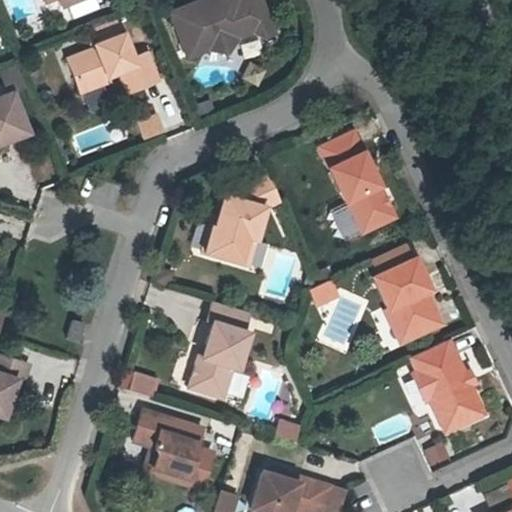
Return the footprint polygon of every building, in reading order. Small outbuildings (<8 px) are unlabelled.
[(53,0),(55,3),(57,9),(78,0),(53,0)] [(199,0),(169,12),(188,59),(204,53),(227,58),(235,42),(250,36),(264,42),(278,37),(262,0),(239,0),(228,4),(214,0),(199,0)] [(144,87),(133,57),(117,18),(87,31),(94,50),(64,61),(78,97),(105,88),(103,81),(116,76),(124,96),(144,87)] [(133,57),(144,87),(158,81),(146,52),(133,57)] [(245,81),(259,84),(262,66),(248,63),(245,81)] [(13,68),(0,72),(0,76),(5,89),(19,83),(13,68)] [(0,146),(26,137),(9,94),(0,98),(0,146)] [(142,139),(164,130),(156,111),(134,120),(142,139)] [(358,130),(324,144),(349,205),(356,202),(367,233),(397,219),(358,130)] [(279,202),(267,178),(220,199),(214,219),(211,229),(206,227),(197,254),(235,267),(243,240),(251,242),(261,210),(279,202)] [(243,240),(235,267),(243,269),(251,242),(243,240)] [(409,340),(443,325),(429,296),(435,293),(420,259),(377,278),(390,308),(387,310),(394,326),(402,322),(409,340)] [(332,282),(320,288),(312,291),(319,306),(339,297),(332,282)] [(251,313),(215,302),(209,321),(215,322),(203,358),(200,357),(190,387),(224,398),(234,367),(239,369),(250,334),(245,332),(251,313)] [(83,326),(71,322),(65,341),(78,345),(83,326)] [(402,322),(394,326),(402,343),(409,340),(402,322)] [(452,342),(413,359),(446,432),(484,416),(452,342)] [(13,384),(20,386),(26,368),(0,359),(0,420),(1,421),(8,400),(13,384)] [(129,390),(153,397),(158,381),(135,374),(129,390)] [(13,384),(8,400),(14,402),(20,386),(13,384)] [(153,467),(188,478),(189,475),(198,446),(199,442),(169,433),(173,419),(143,410),(134,440),(152,446),(154,447),(158,453),(153,467)] [(273,434),(295,441),(300,424),(278,418),(273,434)] [(430,466),(450,457),(442,439),(422,449),(430,466)] [(154,447),(152,446),(144,471),(186,484),(188,478),(153,467),(158,453),(154,447)] [(213,451),(198,446),(189,475),(204,479),(213,451)] [(299,487),(303,477),(288,472),(285,482),(299,487)] [(285,482),(263,474),(250,511),(325,511),(333,487),(303,477),(299,487),(285,482)] [(188,478),(186,484),(201,489),(204,479),(189,475),(188,478)] [(222,492),(215,511),(233,511),(238,496),(222,492)]
